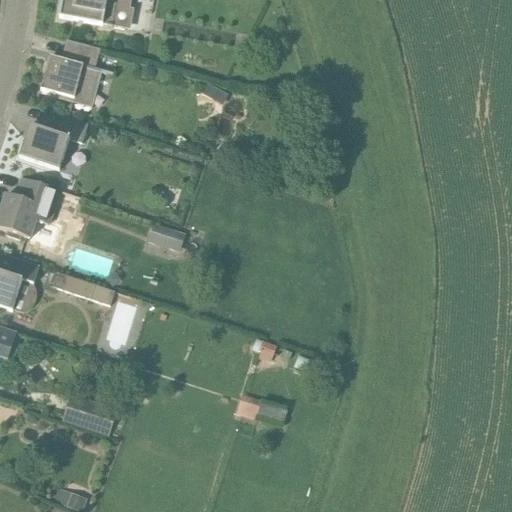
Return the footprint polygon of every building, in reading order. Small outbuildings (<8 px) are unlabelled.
[(113,29),(113,28),(130,32),(134,11),(130,10),(132,0),(63,0),(59,19),(79,23),(105,28),(113,29)] [(41,92),(48,94),(47,98),(92,110),(101,74),(113,77),(113,75),(95,70),(100,51),(67,42),(62,61),(50,58),(41,92)] [(30,128),(19,159),(59,172),(70,142),(82,146),(88,127),(50,114),(44,134),(30,130),(31,128),(30,128)] [(0,216),(0,230),(30,241),(44,245),(50,227),(49,226),(60,193),(23,181),(17,200),(7,197),(0,216)] [(146,244),(176,255),(182,236),(152,226),(146,244)] [(0,309),(13,313),(13,312),(24,315),(28,314),(29,313),(34,308),(35,305),(36,302),(37,298),(37,295),(36,291),(34,287),(40,269),(0,255),(0,309)] [(91,302),(96,287),(58,275),(53,290),(91,302)] [(119,297),(108,340),(124,344),(135,301),(119,297)] [(15,335),(0,329),(0,359),(7,361),(15,335)] [(244,395),(239,414),(256,419),(262,400),(244,395)] [(260,415),(286,423),(289,412),(264,404),(260,415)] [(76,426),(104,435),(110,416),(82,407),(76,426)] [(52,498),(81,511),(83,511),(89,499),(58,485),(52,498)]
